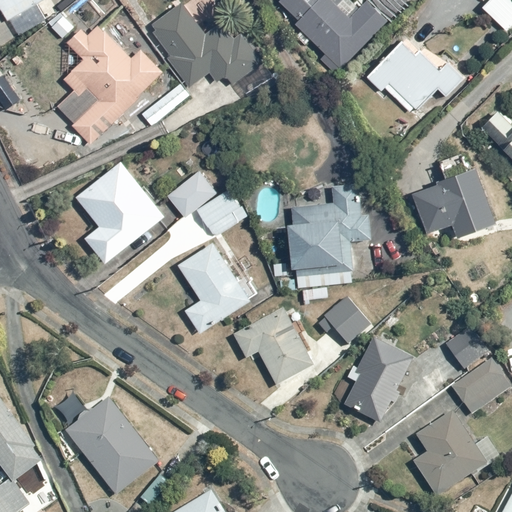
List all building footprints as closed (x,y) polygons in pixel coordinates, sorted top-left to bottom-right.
[(0,0),(0,12),(6,23),(48,0),(0,0)] [(369,0),(361,9),(351,0),(282,0),(281,2),(299,20),(295,23),(326,54),(319,61),(336,77),(409,1),(407,0),(369,0)] [(511,29),(511,0),(491,0),(483,9),(507,34),(511,29)] [(200,29),(184,6),(151,28),(189,87),(209,73),(217,85),(226,79),(230,84),(256,67),(222,15),(200,29)] [(65,14),(52,27),(65,40),(78,27),(65,14)] [(65,80),(74,89),(56,106),(74,124),(71,127),(89,145),(163,74),(131,42),(125,48),(103,25),(90,37),(83,30),(69,44),(85,61),(65,80)] [(412,35),(367,78),(380,93),(385,89),(412,116),(438,91),(445,99),(467,80),(451,61),(442,68),(412,35)] [(511,119),(501,109),(488,123),(509,143),(507,145),(511,149),(511,119)] [(465,157),(440,165),(446,184),(415,194),(428,235),(452,227),(457,242),(482,234),(480,228),(498,223),(480,168),(469,171),(465,157)] [(84,237),(106,265),(166,218),(122,162),(76,198),(98,226),(84,237)] [(217,238),(248,216),(229,188),(225,190),(209,166),(167,194),(185,220),(199,211),(217,238)] [(330,286),(356,284),(352,243),(359,243),(359,240),(371,239),(368,205),(356,206),(354,186),(330,189),(332,204),(291,208),(293,223),(287,224),(292,273),(297,272),(298,288),(303,288),(304,305),(314,304),(313,299),(331,297),(330,286)] [(185,310),(201,335),(254,300),(215,241),(206,247),(200,238),(172,256),(200,300),(185,310)] [(371,325),(348,295),(324,314),(347,343),(371,325)] [(313,366),(283,310),(235,335),(249,360),(259,354),(276,386),(313,366)] [(469,330),(447,347),(464,368),(486,352),(469,330)] [(413,358),(372,339),(359,367),(354,365),(346,381),(354,384),(343,407),(382,425),(413,358)] [(511,383),(495,357),(451,385),(467,410),(498,390),(503,398),(511,392),(511,383)] [(75,393),(55,408),(69,426),(65,430),(116,498),(145,476),(152,486),(173,470),(161,454),(157,457),(111,396),(90,412),(75,393)] [(0,462),(15,481),(41,461),(34,451),(39,447),(0,397),(0,462)] [(431,499),(487,463),(455,412),(417,437),(426,452),(408,463),(431,499)] [(32,511),(12,480),(11,480),(0,487),(0,511),(32,511)] [(511,511),(511,484),(496,511),(484,511),(476,508),(473,511),(511,511)] [(225,511),(212,490),(178,511),(225,511)]
